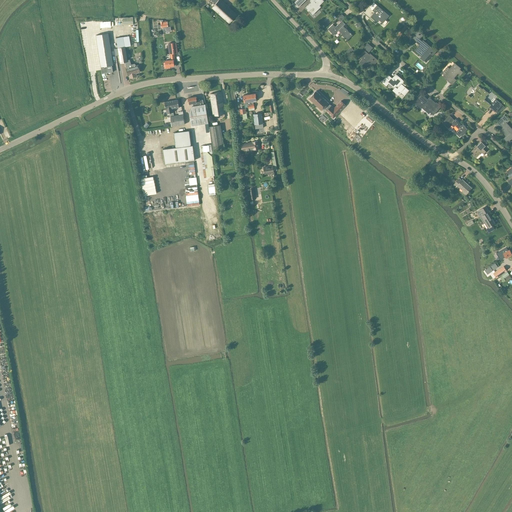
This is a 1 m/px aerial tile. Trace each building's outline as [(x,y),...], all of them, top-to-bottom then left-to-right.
[(237,15),(226,4),(221,0),(211,0),(215,4),(212,7),(229,23),(237,15)] [(311,2),(305,8),(312,15),(321,7),(319,5),(324,1),(323,0),(310,0),(309,1),(311,2)] [(389,16),(385,12),(377,5),(372,10),(375,12),(371,16),(376,21),(378,19),(383,23),(387,17),(389,16)] [(123,25),(133,25),(133,22),(137,22),(136,17),(123,17),(123,25)] [(331,17),(322,25),(325,28),(334,19),(331,17)] [(333,35),(338,30),(347,40),(352,35),(343,26),(345,24),(342,21),(335,27),(333,24),(327,29),(333,35)] [(417,42),(418,41),(423,35),(417,30),(411,37),(417,42)] [(113,65),(110,43),(109,33),(96,35),(101,67),(102,76),(108,75),(107,75),(107,73),(109,73),(111,73),(111,72),(113,72),(112,65),(113,65)] [(422,41),(420,39),(418,41),(417,42),(419,44),(420,44),(414,51),(421,56),(420,58),(423,61),(430,53),(432,55),(436,51),(423,40),(422,41)] [(170,54),(171,60),(165,60),(166,62),(164,63),(165,68),(170,68),(170,66),(174,66),(174,61),(175,61),(174,54),(178,53),(176,42),(168,43),(169,54),(170,54)] [(367,42),(363,47),(368,52),(373,48),(367,42)] [(125,47),(118,48),(120,63),(125,62),(127,62),(125,47)] [(369,54),(364,50),(359,56),(362,59),(358,63),(365,69),(369,64),(372,67),(378,60),(370,53),(369,54)] [(131,65),(130,62),(130,59),(127,60),(127,62),(125,62),(125,63),(127,68),(127,69),(129,76),(129,75),(130,78),(135,77),(137,76),(136,75),(136,73),(140,72),(138,65),(136,66),(135,64),(134,64),(131,65)] [(447,67),(442,73),(444,74),(442,76),(446,79),(452,84),(456,80),(454,78),(458,73),(460,75),(462,72),(459,69),(460,68),(454,63),(449,68),(447,67)] [(389,77),(383,83),(387,86),(389,83),(394,88),(392,90),(394,91),(398,95),(400,92),(404,95),(406,92),(406,91),(406,90),(406,89),(404,87),(407,83),(404,81),(404,82),(401,80),(402,79),(397,75),(393,80),(389,76),(389,77)] [(468,95),(466,98),(473,104),(476,100),(481,104),(487,109),(489,107),(495,112),(497,110),(499,108),(502,104),(495,99),(490,105),(484,100),(486,97),(488,94),(489,93),(487,91),(487,92),(484,90),(485,90),(483,88),(482,89),(479,86),(478,85),(476,87),(474,90),(475,91),(473,93),(474,94),(473,96),(472,96),(471,97),(468,95)] [(309,98),(319,108),(321,110),(324,108),(326,111),(333,118),(346,105),(341,101),(334,108),(316,91),(309,98)] [(210,94),(212,108),(213,116),(225,114),(221,92),(210,94)] [(429,97),(427,99),(420,93),(413,101),(420,108),(421,107),(429,114),(430,112),(433,115),(441,106),(439,104),(438,105),(429,97)] [(249,109),(251,108),(249,94),(243,95),(245,105),(248,104),(248,109),(249,109)] [(192,103),(192,106),(203,104),(203,100),(197,101),(196,96),(188,98),(189,104),(192,103)] [(178,99),(169,101),(169,105),(172,105),(172,108),(173,108),(179,107),(178,99)] [(169,101),(164,102),(166,109),(167,113),(170,113),(173,112),(173,108),(172,108),(172,105),(169,105),(169,101)] [(193,125),(196,125),(208,123),(206,104),(203,104),(193,106),(192,106),(189,112),(191,124),(193,125)] [(173,112),(170,113),(172,126),(185,124),(183,114),(179,115),(174,116),(173,112)] [(253,114),(255,124),(255,128),(263,127),(262,113),(253,114)] [(504,115),(497,121),(499,124),(497,125),(500,128),(499,128),(506,136),(504,138),(508,142),(511,138),(511,133),(511,134),(511,133),(511,128),(507,123),(509,121),(506,117),(504,115)] [(455,119),(454,120),(452,117),(444,125),(448,128),(451,125),(453,127),(455,126),(458,129),(455,133),(459,137),(467,129),(465,127),(463,124),(462,125),(455,119)] [(209,126),(213,150),(224,148),(220,125),(209,126)] [(174,132),(176,147),(180,147),(191,145),(189,130),(174,132)] [(253,150),(260,149),(259,141),(252,142),(241,144),(242,151),(253,149),(253,150)] [(483,154),(486,151),(483,148),(485,146),(481,142),(470,152),(475,158),(481,152),(483,154)] [(180,147),(176,147),(163,149),(165,164),(195,160),(193,145),(191,145),(180,147)] [(272,166),(263,168),(265,174),(273,173),(272,166)] [(454,184),(456,186),(457,185),(466,194),(471,188),(462,180),(461,180),(459,179),(454,184)] [(485,223),(488,227),(486,228),(488,233),(495,229),(492,225),(495,224),(488,213),(489,212),(486,206),(476,212),(484,223),(485,223)] [(505,256),(506,258),(511,254),(511,253),(509,249),(503,253),(501,255),(503,258),(505,256)] [(488,274),(498,267),(495,263),(485,270),(488,274)] [(493,273),(496,278),(503,274),(499,269),(493,273)]
